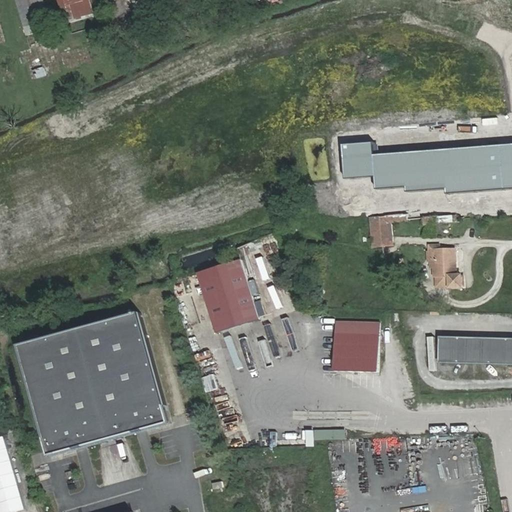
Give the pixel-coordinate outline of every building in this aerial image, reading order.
[(17,0),(27,36),(52,28),(43,0),(17,0)] [(89,0),(59,0),(66,23),(94,15),(89,0)] [(52,28),(27,36),(30,47),(55,41),(52,28)] [(26,62),(31,80),(91,62),(88,54),(43,67),(40,58),(26,62)] [(372,145),(348,147),(350,177),(379,175),(380,190),(407,187),(407,193),(448,190),(448,195),(511,189),(511,146),(373,158),(372,145)] [(371,217),(372,247),(395,246),(393,222),(421,221),(420,204),(401,204),(401,196),(378,197),(379,216),(371,217)] [(438,251),(438,264),(445,263),(446,279),(462,278),(463,284),(475,286),(474,278),(469,278),(467,252),(444,254),(444,250),(438,251)] [(221,328),(265,315),(247,255),(203,268),(221,328)] [(143,312),(23,347),(55,458),(175,422),(143,312)] [(319,316),(319,324),(333,324),(333,316),(319,316)] [(338,332),(337,370),(382,372),(383,334),(338,332)] [(511,339),(443,337),(442,363),(511,365),(511,339)] [(394,344),(398,359),(410,356),(406,341),(394,344)] [(414,365),(399,369),(401,376),(416,373),(414,365)] [(288,434),(289,447),(304,445),(302,432),(288,434)] [(0,510),(0,511),(16,511),(26,510),(6,435),(0,436),(0,510)]
